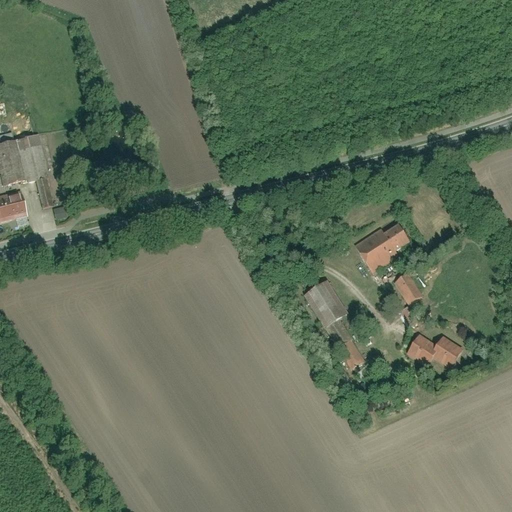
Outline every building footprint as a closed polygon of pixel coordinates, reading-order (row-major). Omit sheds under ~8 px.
[(0,147),(0,164),(6,188),(46,178),(40,152),(37,138),(0,147)] [(36,184),(43,214),(55,211),(49,181),(36,184)] [(0,199),(0,226),(28,220),(22,195),(0,199)] [(373,281),(401,264),(396,255),(407,247),(396,229),(384,236),(382,232),(354,250),(356,253),(367,272),(373,281)] [(407,278),(392,288),(405,308),(420,298),(407,278)] [(326,330),(353,372),(367,363),(341,321),(348,317),(327,284),(304,298),(325,331),(326,330)] [(409,312),(400,318),(408,330),(417,324),(409,312)] [(503,321),(498,325),(504,334),(509,331),(503,321)] [(436,346),(435,347),(417,336),(405,356),(427,369),(431,361),(450,372),(457,359),(436,346)] [(350,374),(336,384),(346,398),(360,389),(350,374)]
